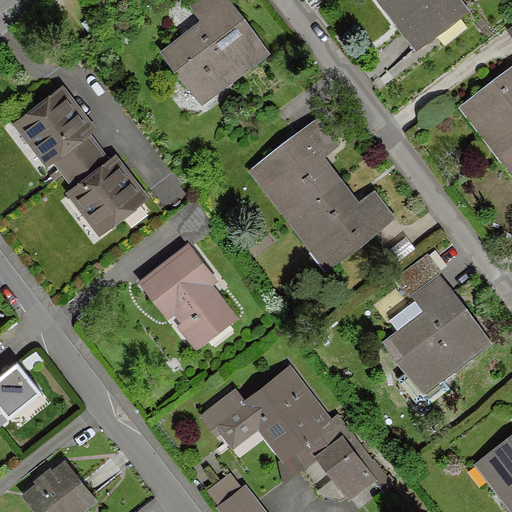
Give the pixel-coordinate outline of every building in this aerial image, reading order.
[(269,52),(229,0),(191,0),(186,4),(198,19),(159,49),(201,104),(269,52)] [(379,0),(416,47),(467,7),(461,0),(379,0)] [(511,63),(458,105),(511,175),(511,63)] [(60,83),(11,121),(44,165),(51,160),(70,184),(62,190),(97,235),(147,197),(113,151),(108,155),(89,131),(94,127),(60,83)] [(339,144),(317,115),(248,169),(325,270),(394,217),(373,189),(358,200),(324,155),(339,144)] [(168,217),(187,241),(190,245),(217,224),(194,197),(168,217)] [(187,241),(136,280),(166,318),(172,313),(179,322),(176,325),(195,349),(237,317),(211,284),(217,279),(190,245),(187,241)] [(422,309),(382,340),(424,394),(492,342),(439,273),(442,271),(427,252),(394,278),(408,296),(410,294),(422,309)] [(234,387),(198,415),(214,436),(218,433),(231,448),(257,428),(294,477),(316,459),(348,500),(376,479),(365,465),(373,460),(337,413),(331,418),(289,363),(243,398),(234,387)] [(511,434),(475,463),(511,511),(511,434)] [(81,511),(98,498),(65,457),(22,493),(37,511),(81,511)] [(265,511),(244,484),(215,506),(219,511),(265,511)]
